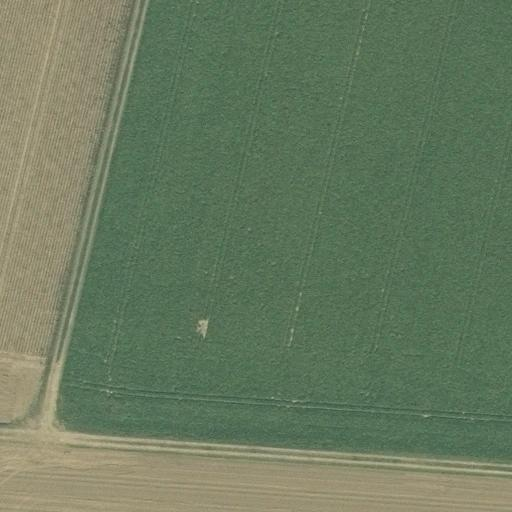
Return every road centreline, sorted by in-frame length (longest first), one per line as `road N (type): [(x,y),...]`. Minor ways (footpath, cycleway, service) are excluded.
road 1 (track): [(39,434),(511,468)]
road 2 (track): [(39,434),(142,0)]
